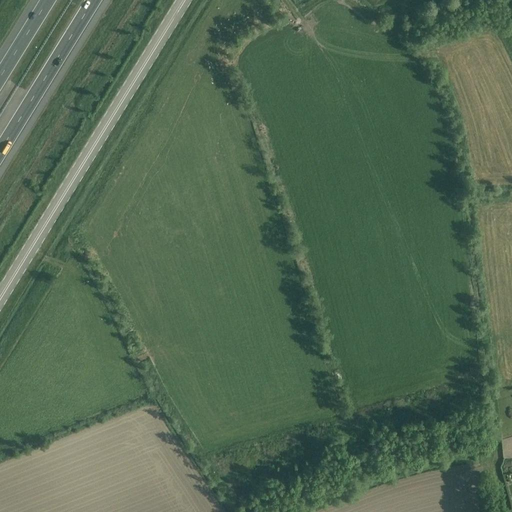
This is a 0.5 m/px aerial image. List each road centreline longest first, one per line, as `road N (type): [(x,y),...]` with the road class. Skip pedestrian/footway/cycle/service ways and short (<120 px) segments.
road 1 (secondary): [(0,297),(183,0)]
road 2 (motorway): [(0,160),(99,0)]
